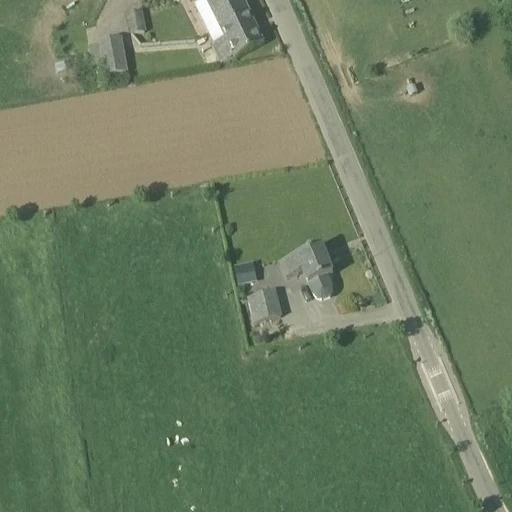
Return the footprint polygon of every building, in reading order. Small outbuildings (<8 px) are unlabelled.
[(191,0),(195,7),(205,2),(220,31),(250,16),(242,0),(191,0)] [(143,14),(128,16),(132,37),(147,35),(143,14)] [(224,40),(212,46),(221,65),(234,59),(234,60),(264,46),(250,16),(220,31),(224,40)] [(139,73),(134,46),(123,48),(122,41),(98,45),(104,79),(139,73)] [(280,266),(281,269),(287,282),(303,275),(308,287),(309,287),(313,298),(316,301),(321,303),(330,299),(333,295),(332,289),(328,279),(333,277),(322,249),(280,266)] [(233,270),(237,289),(256,285),(253,266),(233,270)] [(248,301),(254,326),(281,320),(274,294),(248,301)]
